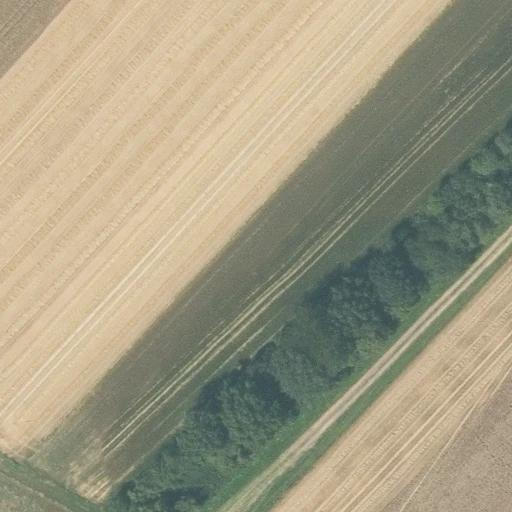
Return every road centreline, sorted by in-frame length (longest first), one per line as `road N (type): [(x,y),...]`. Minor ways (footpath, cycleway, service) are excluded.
road 1 (track): [(511,202),(209,511)]
road 2 (track): [(0,424),(151,511)]
